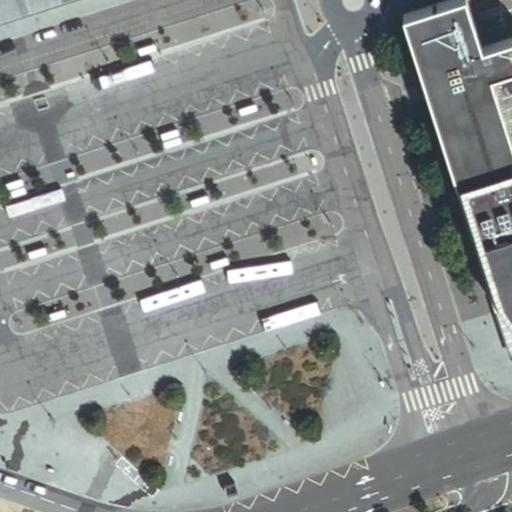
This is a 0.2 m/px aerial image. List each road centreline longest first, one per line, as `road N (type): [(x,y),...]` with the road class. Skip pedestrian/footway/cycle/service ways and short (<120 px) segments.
road 1 (residential): [(358,23),(482,457)]
road 2 (primary): [(482,457),(324,511)]
